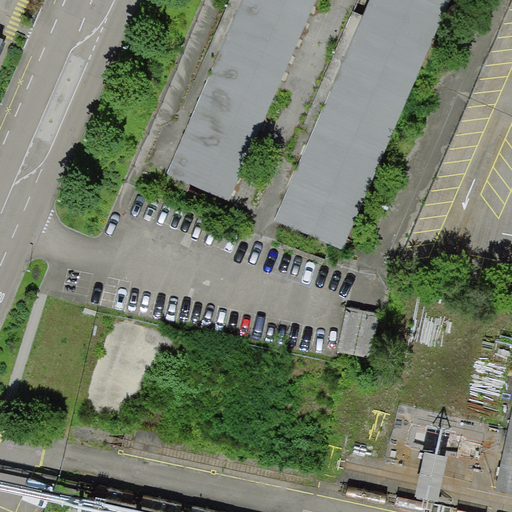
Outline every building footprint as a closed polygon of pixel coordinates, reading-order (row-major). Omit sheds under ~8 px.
[(312,0),(235,0),(161,172),(226,199),(312,0)] [(448,0),(365,0),(270,222),(340,252),(448,0)] [(479,73),(418,215),(486,244),(511,182),(511,30),(492,78),(479,73)] [(379,311),(344,302),(332,355),(368,362),(379,311)] [(511,395),(492,487),(511,490),(511,395)]
